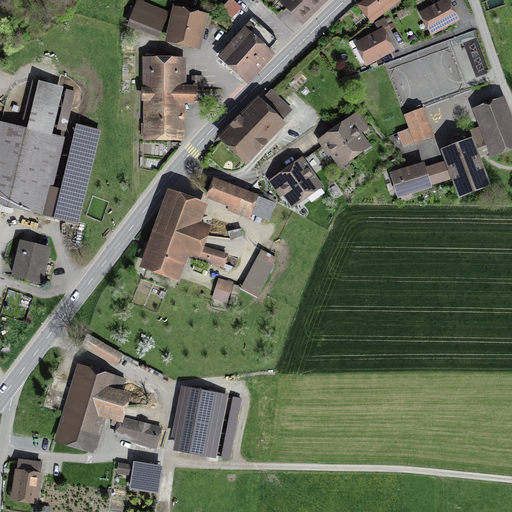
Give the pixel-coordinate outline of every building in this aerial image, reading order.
[(233,19),(243,8),(234,0),(229,0),(222,9),(233,19)] [(284,0),(276,8),(298,30),(328,0),(284,0)] [(367,28),(402,0),(359,0),(351,7),(367,28)] [(438,0),(441,4),(416,17),(428,39),(456,24),(447,8),(455,4),(452,0),(438,0)] [(168,14),(135,2),(126,27),(160,38),(168,14)] [(204,17),(171,12),(164,49),(197,55),(204,17)] [(379,32),(350,48),(362,70),(391,55),(379,32)] [(268,60),(238,34),(213,63),(243,89),(268,60)] [(183,61),(138,62),(140,146),(182,145),(181,108),(191,108),(191,92),(184,92),(183,61)] [(68,89),(43,83),(31,129),(0,121),(0,207),(48,219),(68,140),(56,137),(68,89)] [(116,85),(107,85),(107,93),(116,94),(116,85)] [(206,104),(205,88),(197,89),(198,104),(206,104)] [(290,114),(268,93),(258,104),(279,125),(290,114)] [(511,131),(501,102),(469,113),(487,162),(511,152),(511,131)] [(253,105),(214,146),(241,172),(280,130),(253,105)] [(422,111),(401,119),(406,133),(411,146),(412,148),(433,140),(422,111)] [(356,114),(330,133),(351,162),(368,149),(360,138),(369,131),(356,114)] [(103,132),(81,127),(58,221),(80,226),(103,132)] [(474,131),(466,135),(473,153),(481,150),(474,131)] [(336,173),(351,162),(330,133),(314,145),(318,151),(325,160),(336,173)] [(406,133),(396,136),(401,150),(411,146),(406,133)] [(468,144),(435,156),(438,166),(445,184),(453,205),(486,193),(468,144)] [(310,157),(317,166),(325,160),(318,151),(310,157)] [(317,166),(310,157),(302,163),(309,172),(317,166)] [(299,160),(282,173),(305,202),(322,190),(309,172),(302,163),(299,160)] [(419,166),(384,179),(394,206),(429,194),(428,189),(421,172),(419,166)] [(438,166),(421,172),(428,189),(445,184),(438,166)] [(289,214),(305,202),(282,173),(266,185),(289,214)] [(255,200),(210,183),(203,203),(248,220),(255,200)] [(204,208),(162,194),(135,277),(176,290),(186,260),(220,271),(224,259),(200,251),(207,229),(198,227),(204,208)] [(228,241),(218,239),(216,247),(226,250),(228,241)] [(53,250),(23,242),(14,277),(44,285),(53,250)] [(272,268),(255,259),(240,287),(257,296),(272,268)] [(231,286),(216,282),(212,297),(227,301),(231,286)] [(91,337),(84,349),(119,368),(126,356),(91,337)] [(118,377),(80,366),(57,443),(97,456),(108,419),(121,423),(128,425),(129,419),(136,395),(114,389),(118,377)] [(218,405),(183,398),(175,439),(179,439),(177,452),(208,458),(218,405)] [(121,423),(117,438),(160,451),(166,430),(129,419),(128,425),(121,423)] [(143,469),(121,466),(119,476),(142,479),(143,469)] [(161,470),(153,469),(149,493),(157,494),(161,470)] [(44,474),(19,470),(14,501),(40,505),(44,474)]
